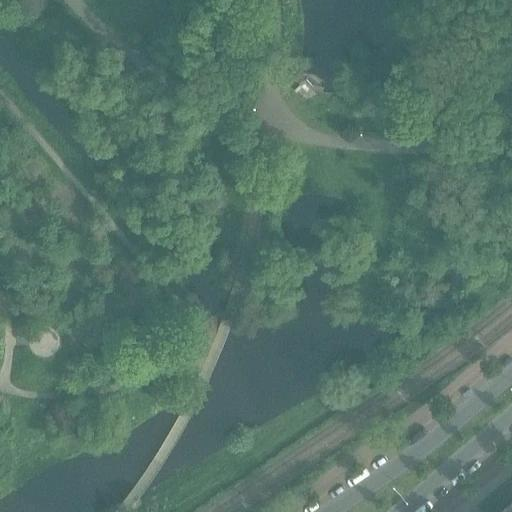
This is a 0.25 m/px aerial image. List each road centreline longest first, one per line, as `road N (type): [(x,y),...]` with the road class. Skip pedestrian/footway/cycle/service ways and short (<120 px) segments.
road 1 (tertiary): [(511,366),(326,511)]
road 2 (tertiary): [(395,511),(511,412)]
